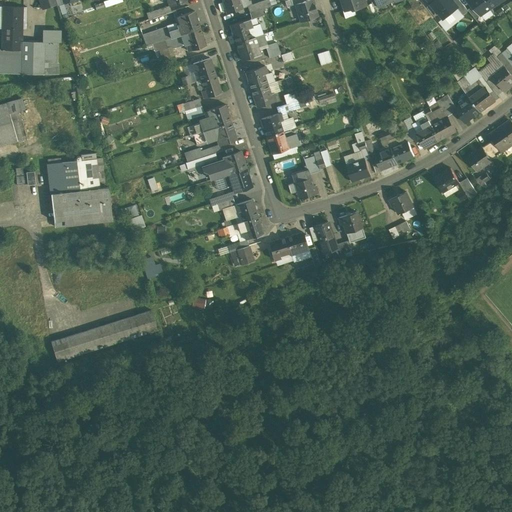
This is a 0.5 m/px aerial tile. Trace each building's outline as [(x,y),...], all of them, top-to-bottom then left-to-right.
[(39,0),(42,9),(57,4),(55,0),(39,0)] [(239,0),(221,0),(226,14),(242,8),(239,0)] [(271,6),(268,0),(266,0),(247,6),(250,13),(262,9),(271,6)] [(295,5),(301,22),(318,17),(312,0),(309,0),(304,2),(295,5)] [(364,0),(340,0),(344,10),(352,8),(354,9),(367,5),(364,0)] [(452,0),(429,0),(443,18),(458,7),(453,1),(452,0)] [(459,0),(453,0),(453,1),(458,7),(464,15),(468,11),(468,10),(459,0)] [(466,0),(472,6),(480,15),(502,0),(466,0)] [(149,19),(171,11),(169,5),(146,12),(149,19)] [(475,19),(480,15),(472,6),(468,10),(475,19)] [(23,7),(2,7),(2,29),(22,29),(23,7)] [(262,9),(250,13),(252,19),(264,15),(262,9)] [(194,12),(177,17),(180,24),(183,24),(186,33),(200,29),(194,12)] [(249,20),(230,26),(236,43),(251,38),(248,28),(251,27),(249,20)] [(22,29),(2,29),(1,49),(1,50),(21,50),(22,50),(22,41),(22,29)] [(200,29),(186,33),(189,43),(186,44),(189,51),(205,46),(200,29)] [(44,30),(44,42),(57,42),(62,42),(62,30),(44,30)] [(251,38),(236,43),(241,60),(260,54),(258,47),(255,48),(251,38)] [(44,42),(22,41),(22,50),(21,50),(20,73),(20,74),(43,74),(44,42)] [(57,42),(44,42),(43,74),(56,74),(56,63),(57,42)] [(21,50),(1,50),(1,49),(0,49),(0,72),(20,73),(21,50)] [(328,51),(317,54),(321,66),(332,62),(328,51)] [(510,63),(502,53),(497,58),(504,67),(505,66),(510,63)] [(209,58),(193,64),(195,71),(198,70),(201,80),(215,76),(209,58)] [(264,66),(245,72),(251,90),(267,85),(264,75),(267,74),(264,66)] [(511,74),(505,66),(504,67),(492,77),(503,91),(504,92),(511,85),(510,83),(511,81),(511,74)] [(470,98),(485,87),(494,101),(499,98),(498,95),(486,82),(476,69),(458,82),(470,98)] [(185,85),(191,83),(188,74),(182,76),(185,85)] [(215,76),(201,80),(204,90),(201,91),(204,98),(221,93),(215,76)] [(486,82),(498,95),(503,91),(492,77),(486,82)] [(267,85),(251,90),(257,107),(276,101),(273,93),(270,95),(267,85)] [(485,87),(470,98),(480,112),(494,101),(485,87)] [(183,104),(185,111),(201,106),(198,98),(183,104)] [(450,109),(443,98),(437,102),(444,112),(450,109)] [(470,98),(455,109),(465,122),(480,112),(470,98)] [(0,145),(28,138),(20,110),(17,100),(0,104),(0,145)] [(225,104),(208,110),(210,118),(213,117),(216,127),(231,122),(225,104)] [(201,106),(185,111),(188,119),(204,114),(201,106)] [(280,113),(261,119),(267,136),(282,131),(279,122),(282,121),(280,113)] [(448,116),(432,125),(440,140),(456,131),(448,116)] [(210,118),(200,121),(201,123),(195,125),(197,132),(193,133),(193,134),(216,127),(213,117),(210,118)] [(511,144),(511,124),(509,121),(490,135),(493,139),(502,152),(511,144)] [(231,122),(216,127),(203,131),(207,141),(217,138),(219,145),(236,140),(231,122)] [(440,140),(432,125),(416,134),(424,148),(440,140)] [(207,141),(203,131),(193,134),(196,145),(207,141)] [(282,131),(267,136),(272,154),(291,148),(289,140),(286,141),(282,131)] [(493,139),(488,143),(495,153),(497,155),(502,152),(493,139)] [(408,141),(391,148),(397,163),(414,156),(408,141)] [(495,153),(488,143),(483,147),(490,157),(495,153)] [(215,153),(222,151),(220,145),(219,145),(200,151),(199,148),(184,153),(187,162),(215,153)] [(483,147),(468,157),(477,171),(492,160),(490,157),(483,147)] [(391,148),(374,154),(381,170),(397,163),(391,148)] [(240,151),(226,156),(232,173),(246,169),(240,151)] [(345,158),(347,165),(353,181),(370,175),(365,159),(362,152),(345,158)] [(187,162),(186,163),(188,169),(217,160),(215,153),(187,162)] [(221,161),(203,167),(204,171),(208,170),(211,180),(214,179),(223,176),(232,173),(226,156),(223,157),(225,163),(222,164),(221,161)] [(81,160),(47,164),(54,221),(64,220),(66,225),(112,220),(108,187),(105,187),(102,158),(96,159),(81,160)] [(325,167),(322,159),(317,161),(319,168),(325,167)] [(451,168),(435,177),(443,192),(459,182),(451,168)] [(232,173),(223,176),(226,188),(232,186),(234,192),(236,192),(252,186),(246,169),(232,173)] [(307,169),(292,174),(294,183),(288,185),(291,193),(297,191),(299,198),(317,193),(315,186),(313,186),(307,169)] [(34,171),(26,172),(26,173),(27,184),(27,185),(35,184),(34,171)] [(26,173),(15,175),(16,185),(27,184),(26,173)] [(486,173),(480,177),(484,182),(490,178),(486,173)] [(223,176),(214,179),(218,190),(226,188),(223,176)] [(153,177),(147,179),(151,191),(158,189),(153,177)] [(480,177),(476,179),(482,188),(486,185),(484,182),(480,177)] [(468,178),(460,183),(470,202),(477,194),(468,178)] [(464,191),(458,194),(462,200),(468,197),(464,191)] [(234,192),(209,200),(211,206),(237,197),(236,192),(234,192)] [(407,192),(389,200),(393,206),(395,205),(399,214),(414,207),(407,192)] [(233,199),(218,204),(220,210),(223,209),(235,205),(233,199)] [(251,200),(235,205),(237,212),(240,211),(243,221),(257,216),(251,200)] [(235,205),(223,209),(227,221),(236,218),(237,223),(243,221),(240,211),(237,212),(235,205)] [(357,212),(339,218),(341,225),(343,224),(346,233),(351,231),(362,228),(357,212)] [(129,216),(131,228),(144,227),(142,215),(129,216)] [(257,216),(243,221),(246,231),(244,232),(246,239),(263,234),(257,216)] [(237,223),(236,218),(227,221),(224,222),(226,227),(237,223)] [(335,245),(328,221),(314,226),(314,227),(315,227),(323,251),(322,251),(323,252),(335,248),(336,248),(335,245)] [(401,224),(395,227),(399,234),(404,231),(401,224)] [(226,227),(218,229),(220,237),(228,235),(226,227)] [(362,228),(351,231),(354,239),(364,236),(362,228)] [(303,233),(286,238),(290,252),(300,249),(301,251),(308,249),(303,233)] [(286,238),(268,243),(273,260),(281,257),(280,255),(290,252),(286,238)] [(357,249),(354,239),(346,241),(347,243),(350,251),(352,250),(357,249)] [(346,241),(341,243),(344,253),(350,251),(347,243),(346,241)] [(344,253),(341,243),(335,245),(336,248),(335,248),(338,257),(345,256),(344,253)] [(233,245),(220,249),(221,255),(230,252),(235,251),(233,245)] [(254,262),(249,245),(237,250),(235,251),(230,252),(228,254),(233,267),(242,265),(254,262)] [(315,247),(308,249),(315,267),(320,265),(315,247)] [(160,262),(155,264),(153,255),(140,259),(145,277),(163,273),(160,262)] [(151,310),(51,342),(57,361),(157,330),(151,310)]
